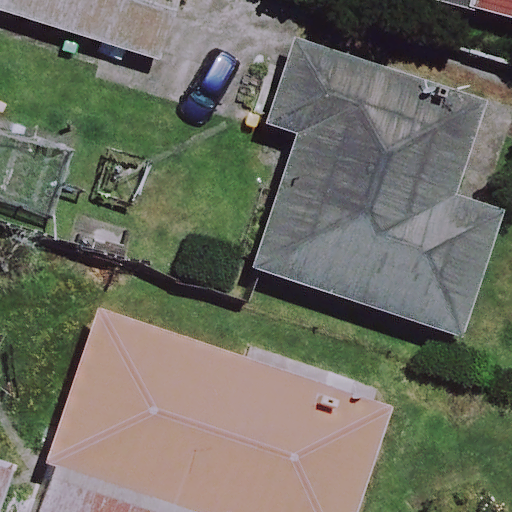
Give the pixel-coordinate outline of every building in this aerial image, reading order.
[(511,0),(412,0),(511,28),(511,0)] [(467,112),(292,54),(265,136),(283,142),(241,272),(448,340),(486,224),(436,207),(467,112)] [(59,153),(0,135),(0,201),(40,214),(59,153)] [(89,314),(38,468),(22,511),(353,511),(387,413),(89,314)] [(0,495),(9,469),(0,465),(0,495)]
